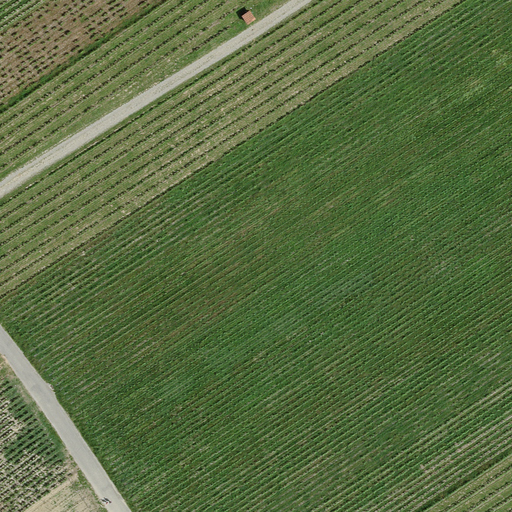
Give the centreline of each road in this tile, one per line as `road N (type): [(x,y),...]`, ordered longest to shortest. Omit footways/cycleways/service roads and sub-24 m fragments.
road 1 (track): [(303,0),(0,190)]
road 2 (unclassified): [(0,337),(121,511)]
